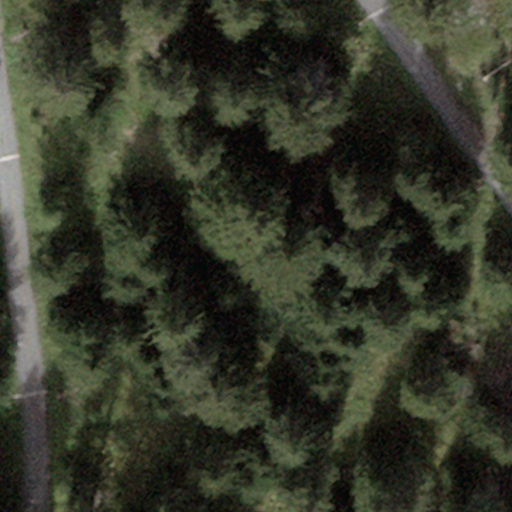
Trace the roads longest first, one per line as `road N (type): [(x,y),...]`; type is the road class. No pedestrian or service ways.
road 1 (track): [(26,511),(0,83)]
road 2 (track): [(376,0),(511,202)]
